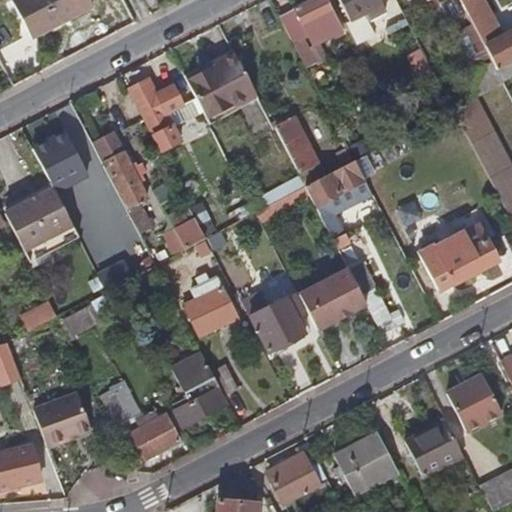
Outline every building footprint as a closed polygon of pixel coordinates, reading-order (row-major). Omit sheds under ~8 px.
[(28,42),(88,10),(82,0),(17,0),(9,5),(28,42)] [(340,28),(324,0),(310,0),(276,18),(307,75),(316,69),(313,64),(323,58),(320,52),(312,57),(306,46),(340,28)] [(383,12),(376,0),(334,0),(346,20),(342,23),(349,35),(368,24),(362,12),(367,9),(373,18),(383,12)] [(459,15),(450,0),(408,0),(409,0),(424,0),(438,26),(459,15)] [(511,32),(500,40),(477,0),(456,0),(493,69),(494,70),(511,60),(511,32)] [(353,43),(373,32),(368,24),(349,35),(353,43)] [(255,98),(234,59),(213,70),(215,73),(186,89),(203,121),(232,106),(234,109),(255,98)] [(501,83),(511,77),(511,60),(494,70),(501,83)] [(494,70),(493,69),(480,76),(483,80),(471,86),(477,96),(501,83),(494,70)] [(451,110),(473,98),(477,96),(471,86),(469,81),(444,95),(451,110)] [(161,117),(177,108),(168,90),(151,98),(143,84),(125,94),(157,154),(175,144),(161,117)] [(511,171),(473,98),(451,110),(511,224),(511,171)] [(421,117),(418,112),(412,116),(415,120),(421,117)] [(324,177),(294,123),(274,134),(298,180),(302,189),(324,177)] [(66,143),(62,135),(30,152),(47,183),(79,166),(73,157),(66,143)] [(146,200),(137,185),(143,182),(140,177),(144,175),(139,166),(135,168),(133,165),(129,168),(110,136),(91,147),(141,237),(152,230),(140,210),(146,207),(143,203),(146,200)] [(78,154),(70,141),(66,143),(73,157),(78,154)] [(353,162),(350,155),(344,159),(347,165),(353,162)] [(372,173),(363,156),(353,162),(362,178),(372,173)] [(362,178),(353,162),(347,165),(324,177),(302,189),(308,199),(336,251),(349,243),(331,212),(329,208),(323,212),(318,203),(344,188),(351,201),(370,192),(362,178)] [(253,215),(302,189),(298,180),(249,206),(253,215)] [(331,212),(351,201),(344,188),(318,203),(323,212),(329,208),(331,212)] [(276,217),(308,199),(302,189),(253,215),(262,232),(279,222),(276,217)] [(77,240),(51,191),(2,218),(28,266),(77,240)] [(206,216),(196,198),(184,204),(184,205),(194,223),(206,216)] [(194,223),(184,205),(179,208),(182,212),(168,219),(175,233),(185,251),(204,241),(196,227),(194,223)] [(233,213),(238,223),(253,215),(249,206),(248,205),(233,213)] [(208,220),(196,227),(204,241),(216,235),(208,220)] [(497,260),(477,224),(427,252),(424,247),(417,252),(439,292),(497,260)] [(172,258),(185,251),(175,233),(162,240),(172,258)] [(210,255),(203,243),(195,247),(201,259),(210,255)] [(105,293),(130,280),(119,262),(96,275),(105,293)] [(349,313),(364,304),(360,297),(353,283),(346,270),(302,294),(321,328),(337,319),(338,321),(350,314),(349,313)] [(198,288),(209,282),(205,276),(195,281),(198,288)] [(364,304),(382,337),(396,329),(366,276),(353,283),(360,297),(364,304)] [(236,319),(214,279),(209,282),(198,288),(191,292),(197,303),(185,310),(200,339),(236,319)] [(303,333),(287,304),(293,300),(288,293),(262,307),(254,292),(239,301),(267,353),(303,333)] [(114,309),(105,293),(92,299),(100,316),(114,309)] [(321,328),(302,294),(297,297),(315,331),(321,328)] [(73,335),(102,319),(100,316),(92,299),(62,315),(73,335)] [(26,334),(55,319),(48,306),(18,322),(26,334)] [(37,377),(22,343),(6,350),(15,374),(20,384),(37,377)] [(0,379),(15,374),(6,350),(4,345),(1,346),(0,346),(0,379)] [(174,413),(183,429),(225,407),(197,356),(169,371),(187,406),(174,413)] [(511,357),(499,364),(511,390),(511,357)] [(238,391),(225,368),(211,375),(224,399),(238,391)] [(500,413),(479,375),(443,396),(465,433),(500,413)] [(107,394),(97,400),(114,434),(128,426),(127,424),(139,417),(122,383),(107,392),(107,394)] [(89,431),(72,393),(30,410),(46,449),(89,431)] [(179,445),(163,417),(155,422),(152,416),(139,424),(142,429),(128,436),(144,464),(179,445)] [(461,459),(442,422),(402,442),(421,479),(461,459)] [(396,477),(376,437),(334,460),(355,498),(396,477)] [(0,491),(37,482),(28,450),(0,456),(0,491)] [(280,507),(315,487),(300,458),(280,469),(278,464),(265,471),(265,480),(280,507)] [(490,511),(504,511),(511,508),(511,475),(480,492),(490,511)] [(255,511),(256,508),(237,506),(238,484),(216,496),(215,511),(255,511)]
